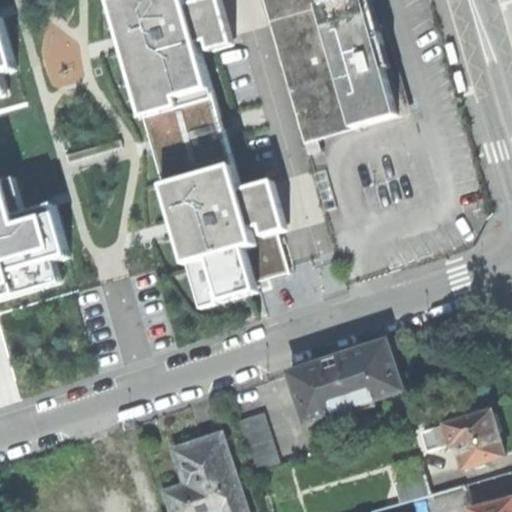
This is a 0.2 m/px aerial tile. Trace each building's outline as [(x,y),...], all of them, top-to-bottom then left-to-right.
[(124,0),(135,38),(164,144),(187,223),(210,309),(228,304),(231,315),(270,305),(259,266),(274,262),(270,248),(299,241),(284,188),(255,196),(218,62),(241,55),(227,5),(200,13),(196,0),(124,0)] [(409,118),(374,0),(265,0),(307,146),(320,143),(409,118)] [(374,0),(409,118),(414,116),(395,52),(380,0),(374,0)] [(0,113),(22,106),(13,76),(25,73),(14,34),(0,38),(0,113)] [(455,67),(463,65),(457,44),(449,46),(454,63),(455,67)] [(462,95),(470,93),(465,73),(457,75),(461,92),(462,95)] [(320,143),(307,146),(310,158),(323,155),(320,143)] [(0,311),(71,292),(67,279),(84,275),(65,206),(26,217),(24,210),(16,183),(0,187),(0,311)] [(336,359),(291,374),(307,423),(404,391),(388,342),(336,359)] [(458,443),(466,468),(507,456),(500,433),(503,432),(500,422),(498,414),(495,414),(494,412),(438,428),(444,447),(458,443)] [(240,421),(257,472),(282,463),(265,413),(240,421)] [(444,447),(438,428),(425,432),(431,451),(444,447)] [(174,507),(175,511),(247,511),(224,438),(199,446),(178,452),(193,500),(174,507)] [(396,483),(402,504),(433,495),(427,475),(396,483)] [(511,511),(511,500),(472,511),(511,511)]
